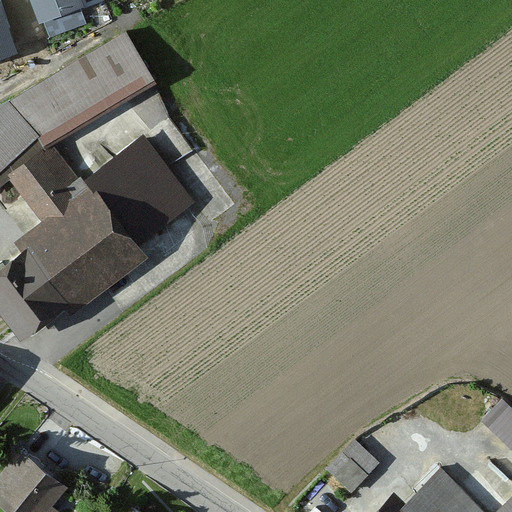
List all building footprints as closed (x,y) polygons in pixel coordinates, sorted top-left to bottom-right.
[(84,0),(28,0),(37,23),(87,5),(84,0)] [(0,166),(35,134),(41,143),(148,81),(121,32),(7,100),(0,103),(0,166)] [(0,245),(0,313),(21,341),(141,250),(134,242),(192,199),(142,134),(78,182),(50,144),(6,177),(37,218),(0,245)] [(511,414),(499,401),(480,419),(511,452),(511,414)] [(356,439),(323,471),(344,492),(376,461),(356,439)] [(53,511),(69,491),(16,454),(0,476),(0,507),(6,511),(53,511)] [(359,511),(511,511),(511,491),(490,511),(479,511),(436,468),(401,502),(385,486),(359,511)]
